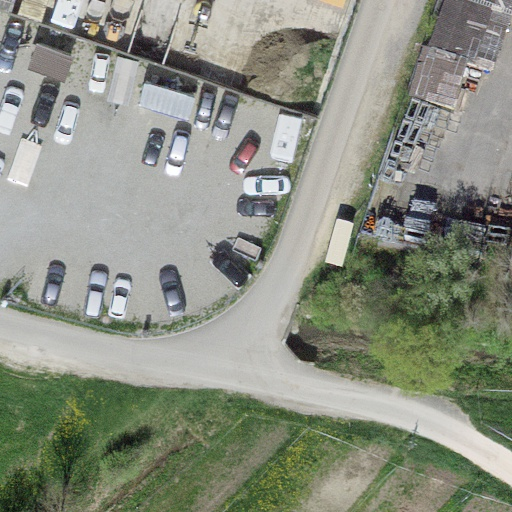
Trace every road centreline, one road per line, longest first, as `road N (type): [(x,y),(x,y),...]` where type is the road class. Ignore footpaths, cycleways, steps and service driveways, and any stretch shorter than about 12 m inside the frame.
road 1 (residential): [(395,0),(260,384),(0,316)]
road 2 (track): [(511,494),(260,384)]
